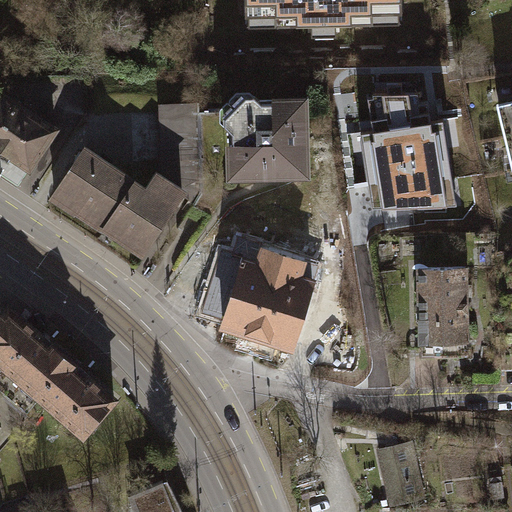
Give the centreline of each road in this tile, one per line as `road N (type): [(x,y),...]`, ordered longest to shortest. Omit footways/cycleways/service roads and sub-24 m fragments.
road 1 (residential): [(185,392),(231,377),(364,403),(511,397)]
road 2 (secondary): [(0,232),(100,302),(185,392)]
road 3 (secondary): [(185,392),(249,511)]
